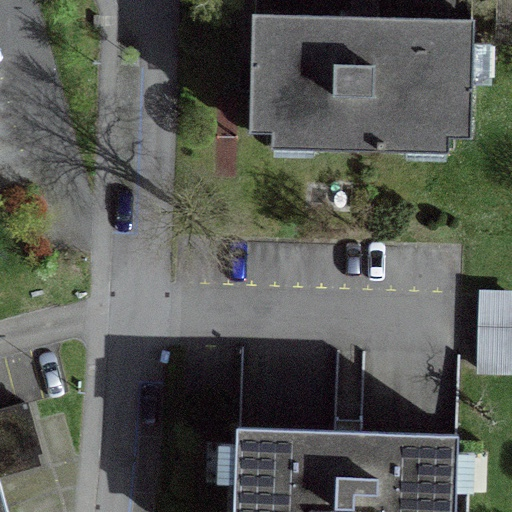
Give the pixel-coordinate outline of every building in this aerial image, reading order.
[(511,41),(511,2),(500,3),(501,42),(511,41)] [(467,140),(470,23),(372,20),(372,28),(350,28),(350,20),(250,17),(247,134),(311,136),(311,151),(403,153),(403,138),(467,140)] [(510,382),(511,335),(511,302),(480,301),(477,381),(510,382)] [(0,511),(3,511),(0,498),(0,476),(36,467),(33,456),(37,455),(23,406),(0,412),(0,511)] [(352,434),(336,433),(235,430),(231,511),(451,511),(455,437),(352,434)]
